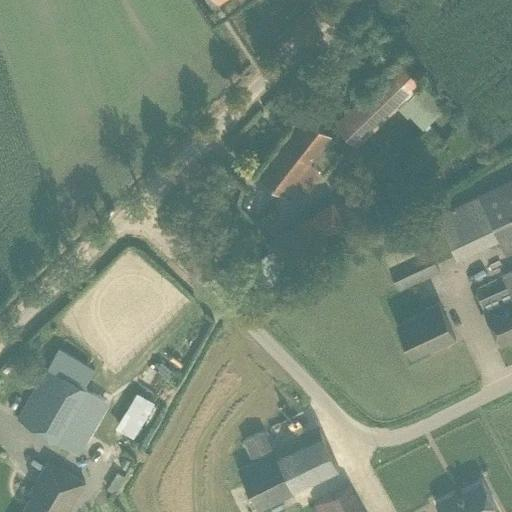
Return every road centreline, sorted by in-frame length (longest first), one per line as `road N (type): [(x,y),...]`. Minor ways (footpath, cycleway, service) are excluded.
road 1 (residential): [(130,204),(363,436),(393,436),(511,379)]
road 2 (unclassified): [(130,204),(341,0)]
road 3 (unclassified): [(0,331),(130,204)]
